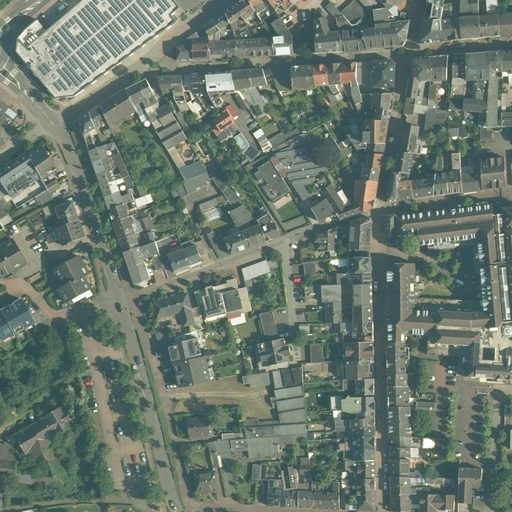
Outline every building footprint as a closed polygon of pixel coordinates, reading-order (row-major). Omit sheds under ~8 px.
[(83,0),(47,31),(38,20),(25,31),(18,39),(16,52),(56,99),(75,97),(177,22),(172,16),(181,8),(174,0),(83,0)] [(240,2),(226,13),(230,23),(231,24),(234,22),(241,17),(243,19),(245,22),(252,18),(251,16),(256,13),(248,0),(243,0),(240,2)] [(268,0),(248,0),(256,13),(261,21),(270,16),(263,4),(268,0)] [(268,0),(275,10),(281,6),(286,11),(299,0),(268,0)] [(369,2),(367,0),(357,0),(356,2),(366,12),(367,10),(372,5),(369,2)] [(379,0),(370,0),(369,2),(372,5),(367,10),(368,11),(380,1),(379,0)] [(401,0),(379,0),(380,1),(387,9),(393,16),(398,16),(398,13),(397,11),(398,7),(400,7),(401,0)] [(478,0),(470,0),(472,11),(475,15),(475,17),(469,18),(468,1),(462,0),(460,0),(461,4),(460,19),(462,40),(481,38),(479,17),(478,0)] [(493,16),(479,17),(481,38),(500,37),(498,16),(498,12),(497,0),(496,0),(494,0),(488,1),(489,13),(493,13),(493,16)] [(502,0),(498,0),(497,0),(498,12),(505,11),(502,0)] [(366,12),(356,2),(343,16),(352,26),(356,25),(362,19),(368,14),(366,12)] [(343,16),(331,3),(326,7),(336,18),(343,16)] [(441,20),(434,21),(433,17),(432,17),(433,5),(427,4),(419,44),(443,42),(441,20)] [(461,4),(443,6),(443,7),(441,20),(443,42),(462,40),(460,19),(461,4)] [(393,16),(387,9),(374,10),(376,28),(378,49),(403,46),(406,43),(405,43),(410,21),(409,21),(399,23),(393,16)] [(226,13),(213,21),(220,30),(223,29),(230,23),(226,13)] [(410,14),(401,13),(399,23),(409,21),(410,14)] [(511,35),(511,14),(498,16),(500,37),(511,35)] [(278,15),(263,25),(266,29),(273,24),(273,23),(280,19),(278,15)] [(343,16),(336,18),(338,28),(352,26),(343,16)] [(241,17),(234,22),(235,24),(237,23),(238,26),(240,25),(239,21),(243,19),(241,17)] [(330,34),(325,17),(315,21),(320,35),(315,35),(316,54),(324,53),(334,53),(342,52),(339,33),(330,34)] [(292,36),(280,19),(273,23),(273,24),(281,34),(282,34),(283,37),(272,38),(272,39),(275,56),(294,55),(292,36)] [(376,28),(367,30),(369,27),(362,19),(356,25),(360,30),(361,30),(362,32),(367,50),(378,49),(376,28)] [(209,37),(214,34),(219,31),(220,30),(213,21),(204,27),(208,34),(209,37)] [(204,27),(195,34),(197,39),(199,38),(208,34),(204,27)] [(245,27),(239,29),(241,34),(243,41),(251,40),(245,27)] [(360,30),(339,32),(339,33),(342,52),(343,53),(367,50),(362,32),(361,30),(360,30)] [(223,31),(219,31),(220,42),(221,58),(236,58),(235,41),(225,42),(225,31),(223,31)] [(214,34),(209,37),(209,43),(210,59),(221,58),(220,42),(215,42),(214,36),(214,34)] [(209,43),(200,43),(199,38),(197,39),(192,41),(193,43),(194,60),(210,59),(209,43)] [(243,41),(238,41),(237,38),(235,39),(235,41),(236,58),(247,57),(243,41)] [(251,40),(243,41),(247,57),(275,56),(272,39),(251,40)] [(187,45),(177,47),(177,61),(194,60),(193,43),(187,45)] [(511,51),(502,52),(502,72),(502,74),(503,74),(511,73),(511,51)] [(502,52),(489,53),(490,74),(489,90),(488,111),(496,112),(496,78),(502,77),(503,74),(502,74),(502,72),(502,52)] [(489,53),(466,55),(467,78),(467,81),(478,80),(482,80),(483,89),(477,89),(476,101),(469,100),(465,100),(464,111),(488,113),(488,111),(489,90),(490,74),(489,53)] [(466,55),(454,56),(453,78),(452,87),(455,87),(457,87),(459,78),(467,78),(466,55)] [(448,56),(430,58),(432,81),(430,81),(429,99),(437,100),(438,86),(441,85),(440,80),(447,80),(448,56)] [(430,58),(411,59),(412,78),(421,77),(422,82),(424,82),(430,81),(432,81),(430,58)] [(392,60),(369,62),(369,69),(372,69),(372,88),(394,88),(395,64),(392,60)] [(369,62),(357,63),(356,79),(359,88),(372,88),(372,69),(369,69),(369,62)] [(357,63),(340,64),(342,84),(351,84),(352,96),(356,105),(362,102),(360,95),(359,88),(356,79),(357,63)] [(340,64),(327,65),(329,85),(335,97),(337,95),(336,93),(339,92),(335,85),(342,84),(340,64)] [(327,65),(314,66),(316,86),(322,86),(333,104),(338,102),(335,97),(329,85),(327,65)] [(314,66),(299,67),(291,68),(269,69),(278,91),(316,89),(314,66)] [(267,86),(262,69),(247,71),(252,87),(255,87),(267,86)] [(247,71),(231,72),(235,91),(240,90),(241,92),(244,91),(245,93),(250,92),(256,104),(263,100),(261,97),(255,87),(252,87),(247,71)] [(231,72),(206,74),(208,92),(212,100),(216,108),(217,107),(223,104),(218,96),(217,94),(235,92),(235,91),(231,72)] [(212,100),(208,92),(206,74),(192,75),(194,91),(205,108),(208,113),(216,108),(212,100)] [(205,108),(194,91),(192,75),(182,76),(183,92),(191,91),(194,99),(187,104),(194,115),(202,109),(205,108)] [(172,76),(157,78),(163,93),(173,93),(172,76)] [(182,76),(172,76),(173,93),(174,99),(176,102),(186,101),(183,92),(182,76)] [(412,78),(410,78),(407,97),(407,98),(422,100),(423,98),(424,90),(423,90),(424,82),(422,82),(421,77),(412,78)] [(158,103),(146,79),(138,83),(147,100),(150,106),(150,107),(153,112),(155,110),(156,112),(157,111),(156,109),(154,105),(158,103)] [(147,100),(138,83),(126,90),(137,111),(137,113),(146,108),(143,102),(147,100)] [(126,90),(100,106),(109,125),(110,128),(137,111),(126,90)] [(270,93),(261,97),(263,100),(265,104),(274,100),(270,93)] [(248,108),(239,94),(231,99),(241,113),(248,108)] [(394,94),(360,95),(362,102),(363,103),(371,103),(371,109),(376,108),(391,108),(394,94)] [(454,98),(450,97),(449,110),(464,111),(465,100),(465,98),(464,98),(454,98)] [(437,100),(429,99),(428,107),(436,108),(437,100)] [(265,104),(263,100),(256,104),(254,105),(260,117),(270,112),(265,104)] [(362,102),(356,105),(359,113),(365,111),(363,103),(362,102)] [(421,106),(406,103),(404,114),(413,116),(414,113),(422,114),(422,110),(427,110),(428,107),(421,106)] [(187,139),(176,121),(168,105),(157,111),(156,112),(159,119),(157,120),(151,123),(152,124),(157,132),(167,150),(187,139)] [(109,125),(100,106),(89,112),(95,128),(102,144),(98,134),(103,132),(102,129),(102,128),(109,125)] [(146,108),(137,113),(145,127),(152,124),(151,123),(145,109),(150,107),(150,106),(146,108)] [(153,112),(150,107),(145,109),(151,123),(157,120),(159,119),(156,112),(155,110),(153,112)] [(391,108),(376,108),(376,114),(365,113),(367,121),(389,121),(391,108)] [(202,109),(194,115),(195,121),(202,118),(200,114),(204,112),(202,109)] [(224,112),(219,116),(227,129),(231,134),(239,129),(227,110),(224,112)] [(186,118),(181,111),(175,114),(180,122),(186,118)] [(359,113),(355,114),(356,118),(357,118),(359,123),(367,121),(365,113),(365,111),(359,113)] [(496,112),(488,111),(488,113),(487,117),(487,128),(491,128),(497,128),(497,127),(497,112),(496,112)] [(89,112),(80,118),(79,122),(84,138),(88,149),(95,146),(91,134),(90,134),(90,132),(95,128),(89,112)] [(449,115),(426,113),(425,131),(431,131),(439,130),(448,130),(449,115)] [(511,114),(502,115),(502,127),(509,127),(511,127),(511,114)] [(221,133),(227,129),(219,116),(213,120),(221,133)] [(367,121),(366,133),(365,133),(364,137),(361,135),(353,135),(347,136),(353,144),(385,144),(389,121),(367,121)] [(152,124),(145,127),(149,136),(157,132),(152,124)] [(109,125),(102,128),(102,129),(103,132),(105,136),(113,133),(110,128),(109,125)] [(419,127),(405,125),(400,153),(413,153),(413,154),(429,156),(430,148),(416,146),(419,127)] [(297,128),(300,135),(306,132),(303,126),(297,128)] [(349,126),(344,127),(342,128),(347,136),(353,135),(349,126)] [(458,128),(448,129),(449,137),(452,137),(459,137),(458,128)] [(491,128),(487,128),(481,128),(480,128),(480,141),(492,139),(491,128)] [(227,129),(221,133),(226,140),(232,136),(231,134),(227,129)] [(239,129),(231,134),(232,136),(237,144),(245,138),(239,129)] [(439,130),(431,131),(430,137),(432,138),(432,145),(438,145),(439,130)] [(336,183),(304,134),(289,141),(304,165),(320,190),(321,191),(331,185),(332,185),(336,183)] [(459,137),(452,137),(453,154),(460,154),(459,137)] [(245,138),(237,144),(244,155),(250,146),(245,138)] [(304,201),(287,176),(304,165),(289,141),(265,152),(299,204),(304,201)] [(114,142),(104,146),(105,150),(109,149),(110,151),(117,148),(115,143),(114,142)] [(385,144),(353,144),(356,149),(366,149),(366,152),(384,153),(385,144)] [(40,147),(26,156),(32,166),(41,180),(56,169),(40,146),(40,147)] [(104,146),(89,151),(93,163),(108,158),(113,156),(113,154),(112,153),(107,155),(105,150),(104,146)] [(119,153),(113,156),(118,167),(124,164),(119,153)] [(400,153),(398,153),(394,171),(409,173),(409,174),(410,174),(413,154),(413,153),(400,153)] [(25,154),(12,162),(21,173),(32,166),(26,156),(25,154)] [(383,155),(367,154),(365,169),(381,169),(383,155)] [(460,154),(453,154),(453,160),(447,160),(448,173),(449,184),(447,184),(449,194),(463,192),(461,176),(461,172),(460,154)] [(443,158),(438,157),(436,168),(435,175),(433,196),(449,194),(447,184),(449,184),(448,173),(441,174),(442,171),(443,171),(443,158)] [(108,158),(93,163),(97,175),(112,169),(108,158)] [(504,158),(494,159),(494,162),(489,162),(489,159),(481,160),(482,190),(506,188),(505,171),(504,158)] [(358,159),(352,161),(357,171),(361,169),(359,162),(358,159)] [(478,174),(461,176),(463,192),(463,193),(482,190),(481,160),(480,160),(480,165),(477,165),(478,174)] [(288,188),(271,161),(258,169),(260,171),(254,175),(259,182),(264,179),(268,185),(263,188),(270,199),(288,188)] [(21,173),(12,162),(3,168),(11,179),(21,173)] [(201,162),(185,170),(190,179),(203,174),(207,173),(201,162)] [(215,163),(209,165),(212,175),(218,173),(215,163)] [(124,164),(118,167),(121,173),(123,178),(129,176),(124,164)] [(304,165),(287,176),(304,201),(308,198),(320,190),(304,165)] [(13,182),(18,188),(12,192),(10,193),(8,194),(17,208),(34,198),(47,190),(41,180),(32,166),(21,173),(11,179),(13,182)] [(426,180),(411,181),(413,199),(433,197),(433,196),(435,175),(436,168),(426,167),(426,180)] [(3,168),(0,170),(0,183),(1,185),(6,183),(11,179),(3,168)] [(112,169),(97,175),(101,186),(116,181),(124,178),(123,178),(121,173),(116,175),(117,176),(114,177),(112,169)] [(365,169),(363,169),(363,174),(359,174),(359,176),(361,179),(363,179),(363,181),(378,183),(381,169),(365,169)] [(394,171),(392,171),(387,203),(400,201),(401,182),(401,176),(409,177),(410,174),(409,174),(409,173),(394,171)] [(203,174),(190,179),(183,182),(187,192),(207,184),(206,181),(203,174)] [(134,187),(129,176),(123,178),(124,178),(128,189),(134,187)] [(409,177),(401,176),(401,182),(400,201),(413,199),(411,181),(408,182),(409,177)] [(116,181),(101,186),(105,198),(120,192),(116,181)] [(363,181),(357,181),(355,197),(358,203),(364,212),(374,209),(378,183),(363,181)] [(18,188),(13,182),(7,185),(10,189),(12,192),(18,188)] [(183,182),(175,185),(180,198),(188,194),(187,192),(183,182)] [(253,219),(234,190),(229,183),(220,189),(232,206),(235,204),(239,209),(233,212),(230,214),(237,228),(253,219)] [(358,203),(346,207),(332,185),(331,185),(321,191),(337,215),(340,221),(364,212),(358,203)] [(142,186),(137,188),(142,198),(147,196),(142,186)] [(47,190),(34,198),(37,202),(39,201),(41,205),(52,199),(47,190)] [(321,191),(320,190),(308,198),(314,208),(312,209),(313,211),(313,213),(314,216),(316,216),(319,222),(337,215),(321,191)] [(105,198),(109,210),(109,209),(130,202),(128,198),(122,200),(120,192),(105,198)] [(215,199),(199,206),(202,212),(218,205),(215,199)] [(130,202),(109,209),(109,210),(113,223),(129,217),(127,211),(138,208),(135,200),(130,202)] [(73,203),(56,208),(62,226),(79,220),(73,203)] [(233,212),(228,203),(225,205),(230,214),(233,212)] [(271,216),(263,205),(258,208),(265,219),(266,220),(271,216)] [(468,208),(472,246),(511,241),(511,207),(496,210),(493,210),(492,205),(468,208)] [(439,211),(443,249),(472,246),(468,208),(439,211)] [(443,249),(439,211),(397,217),(397,216),(396,216),(396,236),(418,233),(420,246),(427,245),(428,251),(443,249)] [(396,215),(386,216),(386,246),(397,246),(396,237),(396,236),(396,216),(396,215)] [(271,216),(266,220),(265,219),(259,223),(260,225),(260,226),(266,242),(273,240),(281,237),(276,223),(271,216)] [(129,217),(113,223),(119,240),(135,234),(129,217)] [(369,218),(360,219),(351,223),(350,250),(371,251),(371,249),(371,242),(372,241),(371,241),(371,239),(372,239),(372,238),(371,237),(372,235),(372,234),(371,234),(372,223),(373,223),(373,222),(370,218),(369,218)] [(62,226),(57,228),(63,246),(74,242),(74,241),(85,237),(79,220),(62,226)] [(200,237),(195,226),(189,228),(193,239),(200,237)] [(260,226),(243,232),(249,248),(266,242),(260,226)] [(337,228),(320,233),(320,236),(318,236),(315,239),(315,242),(318,242),(317,251),(330,251),(330,253),(336,253),(337,228)] [(152,232),(144,235),(148,245),(155,242),(152,232)] [(243,232),(231,236),(230,232),(220,236),(225,248),(228,247),(231,255),(249,248),(243,232)] [(135,234),(119,240),(119,241),(123,253),(124,253),(124,254),(140,248),(135,234)] [(221,247),(215,235),(209,238),(215,250),(221,247)] [(0,277),(12,271),(12,270),(25,263),(12,240),(0,246),(0,277)] [(202,241),(195,243),(197,248),(200,256),(208,253),(202,241)] [(415,298),(398,300),(387,300),(388,339),(388,342),(388,343),(405,343),(405,339),(405,334),(428,336),(427,355),(465,357),(469,357),(468,377),(511,379),(511,241),(472,246),(475,275),(481,275),(484,302),(415,298)] [(155,242),(148,245),(150,252),(151,255),(159,252),(157,247),(155,242)] [(140,248),(124,254),(129,268),(136,265),(144,262),(145,262),(142,255),(150,252),(148,245),(142,247),(140,249),(140,248)] [(197,248),(184,253),(189,268),(203,263),(200,256),(197,248)] [(182,249),(168,255),(175,274),(189,268),(184,253),(182,249)] [(150,252),(142,255),(145,262),(160,255),(159,252),(151,255),(150,252)] [(160,255),(145,262),(144,262),(146,268),(155,265),(157,271),(165,268),(160,255)] [(79,257),(55,270),(64,286),(59,289),(66,303),(91,289),(84,277),(89,274),(79,257)] [(371,257),(349,258),(349,267),(346,268),(345,268),(345,274),(354,274),(371,273),(371,257)] [(267,261),(242,269),(244,281),(271,272),(267,261)] [(136,265),(142,282),(150,279),(146,268),(144,262),(136,265)] [(315,262),(304,264),(305,276),(317,276),(315,262)] [(387,282),(398,283),(398,264),(387,264),(387,282)] [(398,300),(415,298),(415,264),(398,264),(398,283),(398,300)] [(142,282),(136,265),(129,268),(134,285),(142,282)] [(343,274),(331,275),(331,286),(371,284),(371,273),(354,274),(354,278),(343,279),(343,274)] [(238,290),(235,279),(227,281),(227,284),(219,286),(226,314),(227,317),(244,313),(241,299),(238,290)] [(398,283),(387,282),(387,300),(398,300),(398,283)] [(331,286),(322,286),(323,297),(323,302),(327,302),(341,302),(340,294),(353,294),(353,307),(372,306),(371,284),(331,286)] [(213,287),(212,286),(206,287),(205,289),(206,293),(202,294),(205,305),(208,316),(217,313),(217,317),(226,314),(219,286),(213,287)] [(322,286),(305,287),(305,298),(323,297),(322,286)] [(246,288),(238,290),(241,299),(248,297),(246,288)] [(187,294),(154,303),(158,318),(180,312),(184,326),(189,325),(189,324),(193,323),(193,320),(192,318),(193,318),(190,309),(191,309),(187,294)] [(202,294),(196,295),(199,306),(205,305),(202,294)] [(248,297),(241,299),(244,313),(252,311),(248,297)] [(20,299),(12,303),(12,304),(9,306),(8,305),(0,310),(2,313),(12,332),(13,334),(33,323),(20,299)] [(341,302),(327,302),(327,310),(341,309),(341,302)] [(372,306),(353,307),(353,311),(350,311),(350,316),(354,316),(354,323),(373,322),(372,306)] [(191,309),(190,309),(193,318),(192,318),(193,320),(202,318),(199,307),(191,309)] [(341,309),(327,310),(327,324),(335,324),(341,323),(341,309)] [(272,311),(259,315),(267,343),(279,340),(272,311)] [(2,313),(0,314),(0,338),(12,332),(2,313)] [(202,318),(193,320),(193,323),(189,324),(189,325),(191,333),(198,331),(205,329),(202,318)] [(373,322),(354,323),(354,333),(356,333),(373,332),(373,322)] [(341,323),(335,324),(336,333),(348,333),(348,328),(346,328),(345,323),(341,323)] [(300,333),(309,333),(309,324),(300,325),(300,333)] [(169,331),(156,334),(158,342),(167,339),(171,338),(169,331)] [(191,333),(180,336),(182,342),(168,345),(172,364),(174,364),(202,357),(199,344),(202,343),(198,331),(191,333)] [(373,332),(356,333),(356,337),(340,338),(340,343),(373,341),(373,332)] [(171,338),(167,339),(168,345),(182,342),(180,336),(171,338)] [(267,343),(258,345),(262,362),(265,362),(266,367),(271,366),(288,362),(289,361),(288,356),(291,356),(289,345),(286,346),(284,339),(267,343)] [(373,341),(340,343),(340,344),(346,343),(346,348),(343,348),(344,356),(346,356),(346,362),(370,361),(374,361),(373,341)] [(388,343),(387,343),(387,354),(409,354),(409,349),(407,347),(405,348),(405,343),(388,343)] [(322,344),(310,344),(311,363),(323,363),(322,344)] [(409,354),(387,354),(388,374),(406,375),(405,360),(407,360),(409,359),(409,354)] [(202,357),(174,364),(180,388),(211,382),(215,381),(210,356),(202,357)] [(346,362),(342,362),(342,369),(348,369),(348,381),(349,381),(357,381),(371,380),(370,361),(346,362)] [(288,362),(271,366),(272,372),(290,369),(288,362)] [(277,408),(278,413),(305,408),(303,381),(302,373),(302,367),(290,369),(272,372),(271,372),(273,384),(276,398),(277,405),(277,408)] [(273,384),(271,372),(248,376),(249,384),(250,388),(273,384)] [(312,372),(302,373),(303,381),(313,380),(312,372)] [(406,375),(388,374),(388,387),(407,387),(407,375),(406,375)] [(371,380),(357,381),(349,381),(349,386),(357,386),(357,396),(374,395),(374,380),(371,380)] [(407,387),(388,387),(389,398),(409,398),(409,387),(407,387)] [(354,394),(348,389),(345,390),(345,393),(346,394),(351,398),(354,394)] [(389,398),(388,398),(389,408),(410,408),(410,409),(414,409),(415,409),(435,410),(436,404),(409,402),(409,398),(389,398)] [(375,401),(354,402),(354,408),(343,405),(341,411),(353,414),(375,411),(375,401)] [(63,406),(43,417),(55,438),(56,437),(75,426),(63,406)] [(305,408),(278,413),(280,425),(265,426),(267,438),(277,437),(293,436),(297,436),(307,435),(305,408)] [(389,422),(411,421),(410,409),(410,408),(389,408),(389,422)] [(375,411),(353,414),(341,411),(342,421),(375,419),(375,411)] [(43,417),(13,435),(24,455),(55,438),(43,417)] [(208,419),(188,420),(190,438),(210,436),(208,419)] [(342,421),(336,421),(336,431),(345,431),(345,426),(353,426),(353,430),(358,429),(375,428),(375,419),(342,421)] [(411,421),(389,422),(390,437),(411,438),(411,421)] [(244,427),(246,434),(246,439),(267,438),(265,426),(244,427)] [(222,435),(223,441),(231,441),(242,440),(241,434),(246,434),(244,427),(240,427),(240,433),(222,435)] [(375,428),(358,429),(353,430),(354,437),(355,437),(375,436),(375,428)] [(293,436),(277,437),(278,444),(293,443),(293,436)] [(375,436),(355,437),(354,437),(337,439),(338,452),(344,451),(355,451),(355,449),(375,448),(375,436)] [(55,438),(24,455),(28,461),(53,447),(59,443),(56,437),(55,438)] [(267,438),(246,439),(248,450),(249,458),(279,456),(278,444),(277,437),(267,438)] [(411,438),(390,437),(390,447),(410,448),(410,443),(418,444),(418,438),(411,438)] [(431,439),(418,438),(418,444),(418,448),(421,448),(431,448),(431,439)] [(248,450),(246,439),(242,440),(231,441),(233,452),(248,450)] [(215,442),(215,443),(217,454),(233,452),(231,441),(223,441),(215,442)] [(215,443),(208,443),(210,455),(217,454),(215,443)] [(10,447),(0,444),(0,457),(15,459),(10,447)] [(53,447),(33,458),(41,475),(13,471),(12,482),(74,490),(53,447)] [(410,448),(390,447),(390,456),(418,458),(418,455),(415,455),(415,452),(410,452),(410,448)] [(375,448),(355,449),(355,451),(344,451),(344,462),(375,461),(375,448)] [(418,448),(410,448),(410,452),(415,452),(415,455),(418,455),(418,458),(421,458),(421,448),(418,448)] [(431,448),(421,448),(421,458),(431,458),(431,448)] [(217,454),(210,455),(213,469),(220,467),(217,454)] [(0,457),(0,480),(12,482),(13,471),(15,459),(0,457)] [(391,468),(410,469),(409,460),(390,459),(391,468)] [(344,462),(341,462),(341,470),(357,470),(357,480),(375,480),(375,461),(344,462)] [(307,487),(307,492),(298,492),(297,508),(298,508),(314,509),(312,481),(310,466),(310,465),(299,466),(300,475),(304,474),(305,487),(307,487)] [(410,469),(391,468),(391,477),(410,477),(410,478),(420,478),(420,475),(422,475),(422,472),(416,472),(416,474),(410,473),(410,469)] [(297,469),(281,471),(283,488),(284,488),(286,507),(296,508),(297,508),(298,492),(297,492),(297,487),(298,487),(298,478),(297,469)] [(482,469),(461,469),(460,504),(472,504),(473,488),(482,489),(482,469)] [(215,472),(195,474),(197,493),(217,491),(215,472)] [(410,477),(391,477),(391,486),(410,486),(410,483),(416,483),(416,484),(422,484),(422,481),(420,481),(420,478),(410,478),(410,477)] [(278,480),(269,479),(268,490),(267,506),(286,507),(284,488),(283,488),(277,488),(278,480)] [(375,480),(357,480),(349,480),(349,485),(357,485),(357,490),(375,490),(375,480)] [(410,486),(391,486),(391,494),(410,495),(410,494),(420,494),(421,494),(422,489),(417,489),(417,490),(410,490),(410,486)] [(375,490),(357,490),(357,497),(357,501),(375,501),(375,490)] [(316,492),(313,492),(314,508),(327,509),(328,493),(316,492)] [(336,493),(328,493),(327,509),(340,510),(339,493),(336,493)] [(410,495),(391,494),(391,511),(410,511),(411,504),(420,504),(420,495),(420,494),(410,494),(410,495)] [(421,495),(420,495),(420,504),(420,511),(453,511),(455,495),(436,495),(421,495)] [(375,501),(357,501),(357,510),(375,511),(375,501)]
